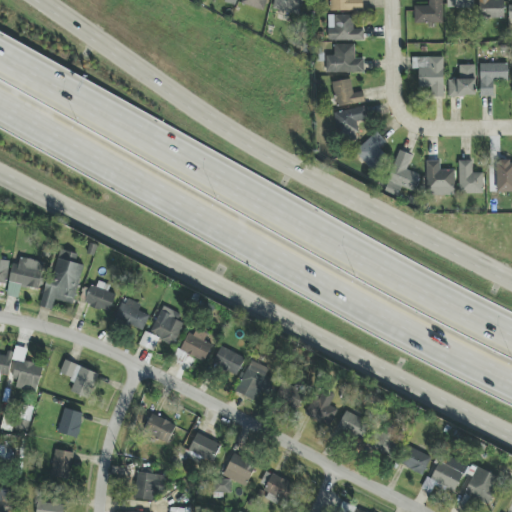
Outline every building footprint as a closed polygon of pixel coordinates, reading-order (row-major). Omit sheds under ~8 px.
[(243,0),(242,4),(264,12),(267,0),(243,0)] [(303,0),(274,0),(273,9),(300,15),(303,0)] [(329,0),(330,11),(363,10),(363,0),(329,0)] [(415,23),(443,23),(442,0),(428,0),(429,6),(415,6),(415,23)] [(473,7),(472,0),(447,0),(447,8),(473,7)] [(503,0),(479,0),(480,18),(504,18),(503,0)] [(364,40),(363,29),(353,29),(353,15),(328,15),(328,40),(364,40)] [(326,73),(364,72),(364,58),(355,58),(354,44),(334,44),(334,55),(326,55),(326,73)] [(443,57),(412,57),(412,69),(418,69),(419,87),(431,87),(431,97),(444,97),(443,57)] [(507,63),(479,64),(480,96),(494,96),(493,81),(508,81),(507,63)] [(475,65),(459,65),(459,79),(448,79),(449,96),(475,96),(475,65)] [(365,102),(363,91),(353,93),(351,79),(333,81),(335,106),(365,102)] [(368,120),(366,107),(334,112),(338,141),(358,138),(356,121),(368,120)] [(379,147),(385,142),(378,132),(355,149),(370,170),(387,158),(379,147)] [(419,174),(407,170),(412,154),(397,150),(387,182),(390,182),(387,191),(399,194),(401,187),(414,191),(419,174)] [(472,160),(458,161),(459,194),(483,194),(482,173),(472,173),(472,160)] [(454,195),(454,170),(440,170),(439,161),(426,161),(426,196),(454,195)] [(497,191),(511,191),(511,164),(497,164),(497,191)] [(83,265),(76,264),(78,254),(57,249),(44,307),(53,310),(55,300),(74,304),(83,265)] [(9,297),(19,298),(20,287),(41,289),(44,262),(14,258),(9,297)] [(0,265),(0,282),(7,283),(8,266),(0,265)] [(85,303),(108,313),(116,295),(108,291),(110,286),(95,280),(85,303)] [(125,305),(120,303),(113,318),(142,331),(149,316),(138,310),(140,305),(128,299),(125,305)] [(150,333),(145,331),(139,345),(153,351),(159,338),(172,344),(184,316),(172,311),(170,314),(160,310),(150,333)] [(212,344),(204,341),(207,334),(192,327),(181,351),(204,362),(212,344)] [(245,357),(220,347),(212,365),(237,375),(245,357)] [(36,393),(43,366),(22,360),(24,349),(21,349),(11,387),(36,393)] [(0,380),(1,375),(10,376),(12,355),(0,353),(0,380)] [(259,390),(267,394),(275,380),(265,375),(269,369),(251,360),(235,391),(254,400),(259,390)] [(60,375),(75,381),(71,392),(90,399),(99,373),(65,361),(60,375)] [(275,399),(295,410),(304,393),(284,382),(275,399)] [(329,425),(336,408),(329,405),(333,398),(315,390),(305,415),(329,425)] [(84,413),(64,409),(58,434),(78,438),(84,413)] [(337,428),(361,440),(370,423),(345,410),(337,428)] [(176,425),(152,414),(143,432),(168,443),(176,425)] [(398,431),(381,426),(373,451),(390,457),(398,431)] [(201,458),(213,462),(220,443),(195,434),(186,459),(199,463),(201,458)] [(422,475),(431,457),(409,447),(400,464),(422,475)] [(51,475),(70,479),(74,453),(55,450),(51,475)] [(223,477),(247,486),(256,464),(232,454),(223,477)] [(421,488),(430,492),(434,484),(453,493),(467,466),(443,454),(430,479),(427,477),(421,488)] [(488,504),(500,477),(476,467),(464,495),(488,504)] [(278,502),(280,499),(287,502),(296,484),(266,471),(260,483),(266,486),(262,494),(278,502)] [(153,500),(155,486),(165,486),(166,475),(136,472),(134,499),(153,500)] [(212,496),(230,497),(230,480),(212,480),(212,496)] [(0,489),(0,511),(12,511),(12,489),(0,489)] [(63,511),(64,504),(36,503),(36,511),(63,511)]
